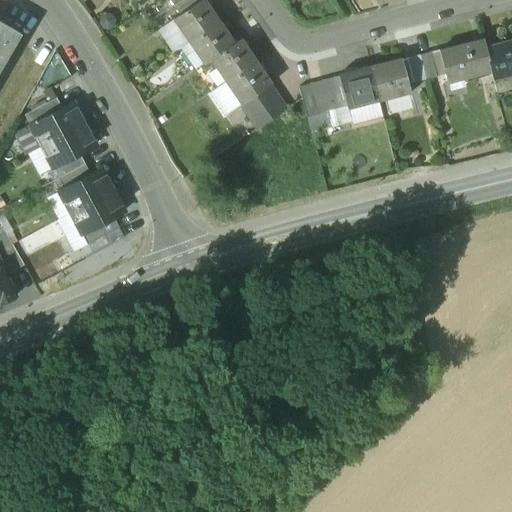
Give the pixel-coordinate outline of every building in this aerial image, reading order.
[(204,0),(201,0),(172,20),(173,20),(188,42),(219,21),(204,0)] [(173,20),(157,31),(172,53),(188,42),(173,20)] [(219,21),(188,42),(203,65),(210,60),(234,43),(219,21)] [(0,69),(20,34),(0,22),(0,69)] [(234,43),(210,60),(225,82),(256,61),(241,39),(234,43)] [(483,39),(438,51),(447,84),(491,72),(484,47),(485,46),(483,39)] [(511,39),(485,46),(484,47),(491,72),(493,80),(511,74),(511,39)] [(430,52),(418,55),(425,79),(437,77),(430,52)] [(418,55),(406,59),(412,82),(425,79),(418,55)] [(401,58),(370,66),(379,101),(410,93),(401,58)] [(256,61),(225,82),(241,105),(269,85),(272,84),(256,61)] [(370,66),(338,75),(347,109),(379,101),(370,66)] [(334,78),(321,81),(329,110),(342,107),(334,78)] [(321,81),(310,84),(318,113),(329,110),(321,81)] [(225,82),(209,93),(225,116),(241,105),(225,82)] [(310,84),(298,87),(306,117),(318,113),(310,84)] [(269,85),(241,105),(257,129),(285,110),(269,85)] [(56,98),(24,115),(30,126),(62,109),(56,98)] [(62,109),(30,126),(41,147),(84,124),(72,103),(62,109)] [(84,124),(41,147),(53,168),(79,154),(95,146),(84,124)] [(53,168),(47,171),(53,182),(85,165),(79,154),(53,168)] [(85,165),(53,182),(59,192),(90,175),(85,165)] [(90,175),(59,192),(70,213),(112,191),(101,170),(90,175)] [(112,191),(70,213),(81,235),(113,218),(124,212),(112,191)] [(113,218),(81,235),(87,245),(119,228),(113,218)] [(6,235),(0,237),(0,261),(6,276),(23,266),(6,235)] [(6,276),(0,261),(0,303),(15,297),(6,276)]
